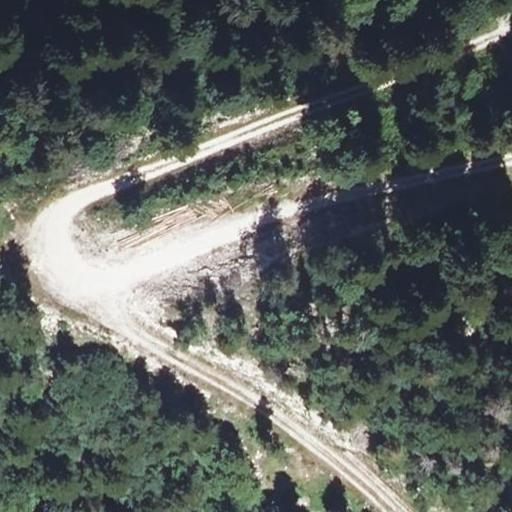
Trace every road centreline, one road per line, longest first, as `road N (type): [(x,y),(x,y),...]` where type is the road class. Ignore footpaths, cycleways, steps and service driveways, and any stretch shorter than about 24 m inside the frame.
road 1 (track): [(511,22),(45,183),(4,202),(0,217)]
road 2 (track): [(0,246),(50,274),(511,164)]
